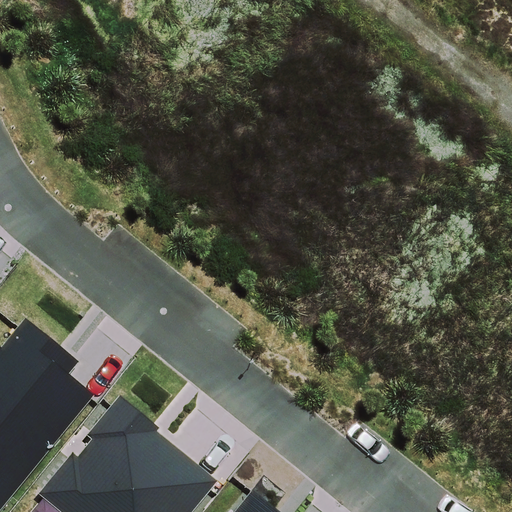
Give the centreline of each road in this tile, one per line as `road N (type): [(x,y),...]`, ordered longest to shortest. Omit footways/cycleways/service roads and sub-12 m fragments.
road 1 (residential): [(396,511),(11,191),(0,172)]
road 2 (track): [(392,0),(511,96)]
